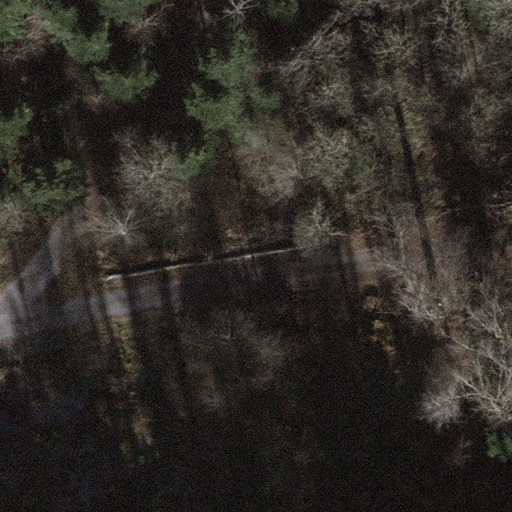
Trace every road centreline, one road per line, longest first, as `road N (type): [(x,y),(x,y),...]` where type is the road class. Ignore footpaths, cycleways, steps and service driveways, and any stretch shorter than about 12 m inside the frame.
road 1 (track): [(0,332),(511,243)]
road 2 (track): [(0,319),(230,0)]
